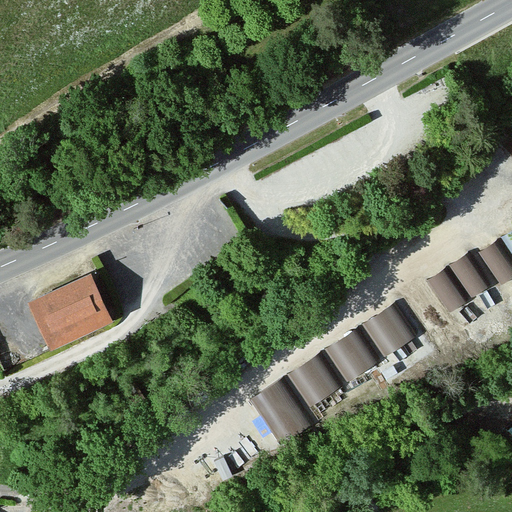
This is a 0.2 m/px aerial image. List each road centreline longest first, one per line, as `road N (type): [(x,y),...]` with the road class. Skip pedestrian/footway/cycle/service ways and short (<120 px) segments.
road 1 (tertiary): [(0,267),(251,145),(511,3)]
road 2 (track): [(0,141),(228,0)]
